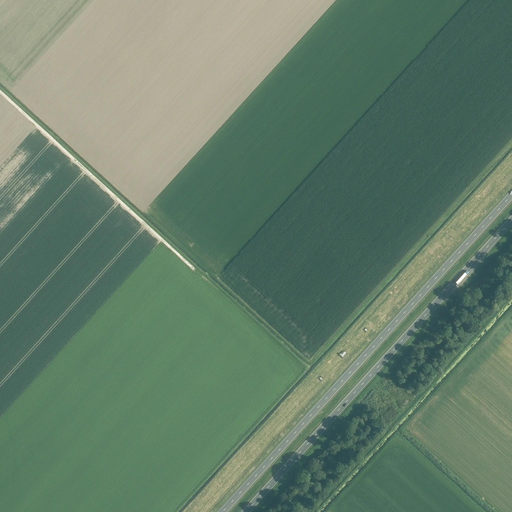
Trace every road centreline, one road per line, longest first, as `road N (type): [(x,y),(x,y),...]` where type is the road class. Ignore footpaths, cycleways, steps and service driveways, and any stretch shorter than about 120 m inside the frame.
road 1 (trunk): [(511,195),(223,511)]
road 2 (trunk): [(246,511),(511,221)]
